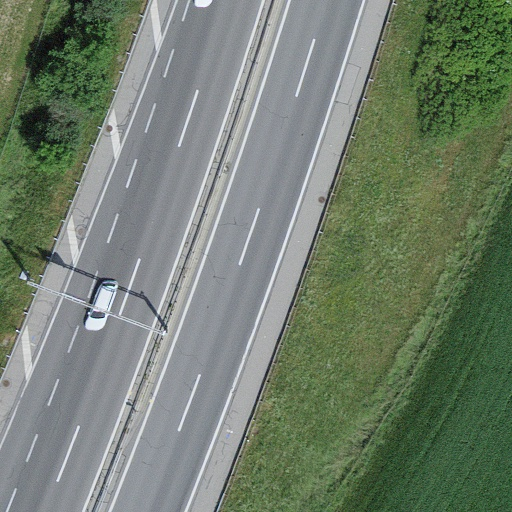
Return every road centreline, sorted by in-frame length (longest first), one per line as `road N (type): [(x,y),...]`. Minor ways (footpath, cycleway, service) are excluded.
road 1 (motorway): [(226,0),(117,322),(42,511)]
road 2 (motorway): [(144,511),(325,0)]
